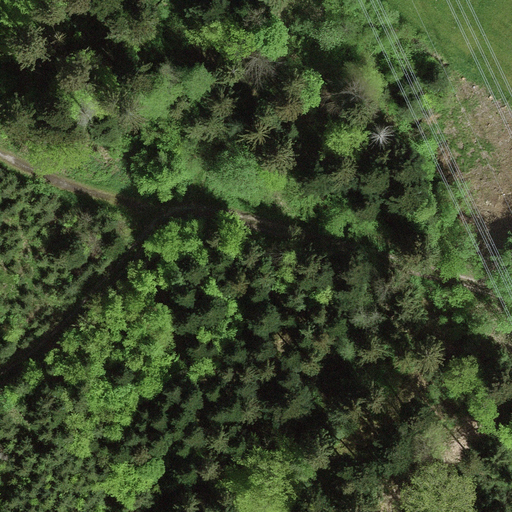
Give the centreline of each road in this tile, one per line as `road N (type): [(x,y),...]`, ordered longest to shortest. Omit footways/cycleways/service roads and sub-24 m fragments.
road 1 (track): [(0,378),(39,353),(166,213),(277,225),(511,291)]
road 2 (track): [(166,213),(0,153)]
